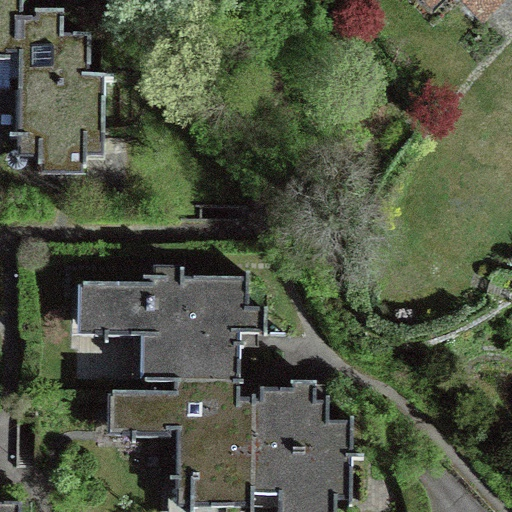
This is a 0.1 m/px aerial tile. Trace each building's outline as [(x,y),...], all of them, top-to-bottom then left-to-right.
[(0,0),(0,13),(22,13),(22,0),(0,0)] [(90,36),(63,36),(63,13),(34,12),(34,23),(22,23),(22,13),(0,13),(0,87),(9,88),(9,78),(18,78),(17,146),(38,146),(38,155),(85,156),(86,142),(103,142),(104,78),(89,78),(90,36)] [(266,336),(267,310),(248,310),(248,280),(245,280),(149,279),(148,286),(98,285),(98,337),(154,338),(153,384),(173,384),(173,382),(239,383),(240,335),(266,336)] [(252,496),(253,400),(239,400),(239,383),(173,382),(173,384),(173,394),(125,393),(125,437),(176,438),(175,488),(190,488),(190,508),(252,509),(252,496)] [(315,402),(315,384),(290,383),(290,390),(260,389),(260,400),(253,400),(252,496),(278,497),(278,511),(336,511),(336,501),(351,501),(352,421),(328,421),(328,402),(315,402)]
